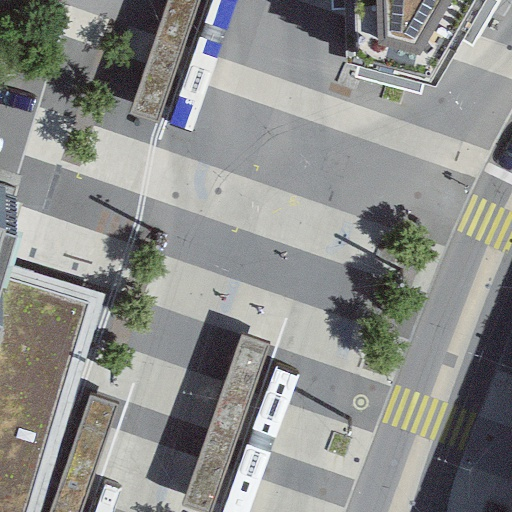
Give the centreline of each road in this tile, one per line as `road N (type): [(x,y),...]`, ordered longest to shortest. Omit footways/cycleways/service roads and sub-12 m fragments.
road 1 (tertiary): [(511,224),(397,511)]
road 2 (residential): [(511,28),(421,164),(323,260)]
road 3 (residential): [(205,252),(125,511)]
road 4 (residential): [(323,260),(288,167),(275,0)]
road 5 (residential): [(323,260),(241,511)]
road 6 (residential): [(266,0),(211,137),(205,252)]
road 7 (residential): [(295,511),(344,318),(323,260)]
